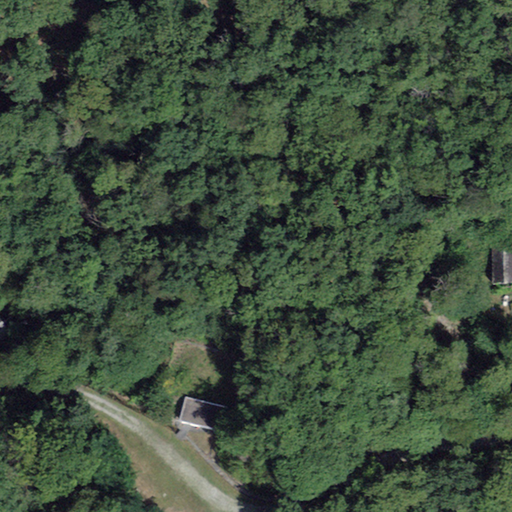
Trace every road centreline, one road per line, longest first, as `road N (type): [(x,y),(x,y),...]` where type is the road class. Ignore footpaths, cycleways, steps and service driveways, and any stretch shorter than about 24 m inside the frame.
road 1 (track): [(511,387),(400,366),(355,339),(336,265),(306,198),(278,83),(208,0)]
road 2 (track): [(240,511),(100,406),(43,385),(0,398)]
road 3 (track): [(511,438),(398,452),(271,511)]
